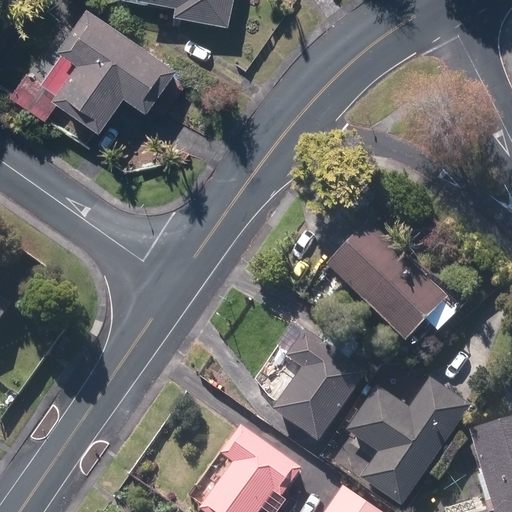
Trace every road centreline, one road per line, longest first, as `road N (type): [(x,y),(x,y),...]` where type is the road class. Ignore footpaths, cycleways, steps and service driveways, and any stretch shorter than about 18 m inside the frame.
road 1 (tertiary): [(177,282),(16,511)]
road 2 (residential): [(511,210),(395,149),(288,119)]
road 3 (residential): [(177,282),(0,160)]
road 4 (tertiary): [(288,119),(177,282)]
road 5 (tertiary): [(440,0),(364,47),(288,119)]
road 6 (residential): [(511,142),(440,0)]
